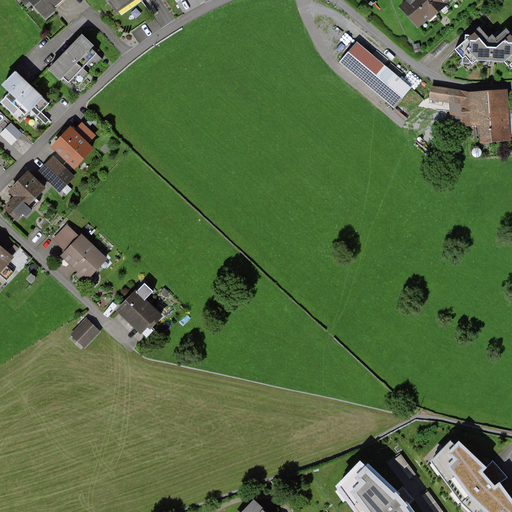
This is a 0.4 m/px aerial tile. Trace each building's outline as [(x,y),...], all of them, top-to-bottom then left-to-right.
[(65,0),(29,0),(44,18),(66,1),(65,0)] [(106,0),(115,13),(135,0),(106,0)] [(416,30),(450,0),(414,0),(400,12),(416,30)] [(479,31),(455,53),(468,68),(511,69),(511,42),(508,39),(496,50),(479,31)] [(81,41),(51,72),(66,87),(68,85),(93,58),(97,55),(81,41)] [(356,42),(340,61),(394,107),(410,88),(356,42)] [(47,107),(15,76),(4,87),(11,95),(5,101),(22,118),(29,112),(36,119),(47,107)] [(511,110),(507,110),(506,91),(470,94),(431,87),(430,98),(462,103),(463,126),(476,125),(477,126),(480,126),(481,141),(511,139),(511,151),(511,110)] [(52,149),(68,164),(92,140),(81,129),(75,135),(70,131),(52,149)] [(52,163),(41,174),(61,194),(73,182),(52,163)] [(7,213),(15,221),(43,192),(28,178),(12,195),(18,201),(7,213)] [(80,238),(62,258),(88,281),(106,261),(80,238)] [(0,272),(10,261),(0,251),(0,272)] [(141,287),(118,312),(142,334),(159,314),(144,300),(149,294),(141,287)] [(71,337),(83,348),(97,333),(86,322),(71,337)] [(462,503),(471,511),(511,511),(511,500),(500,484),(501,482),(494,475),(487,466),(486,468),(459,442),(455,446),(450,441),(431,462),(462,503)] [(401,455),(395,459),(410,479),(416,474),(401,455)] [(412,511),(408,505),(413,500),(408,493),(403,488),(397,493),(369,466),(366,469),(361,464),(338,489),(347,501),(349,499),(358,511),(412,511)] [(443,511),(428,491),(423,495),(434,511),(443,511)]
